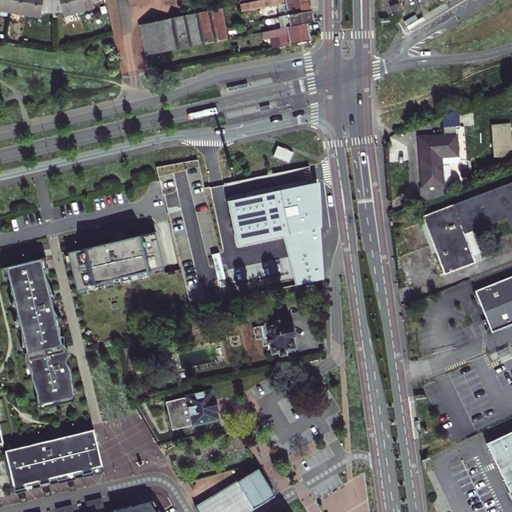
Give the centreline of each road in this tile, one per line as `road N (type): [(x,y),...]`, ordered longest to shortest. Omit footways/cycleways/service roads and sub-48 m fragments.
road 1 (primary): [(416,511),(362,103)]
road 2 (primary): [(332,110),(379,468)]
road 3 (tertiary): [(332,60),(227,75),(0,136)]
road 4 (tertiary): [(0,176),(332,110)]
road 5 (residential): [(187,511),(154,478),(10,511)]
road 6 (residential): [(0,240),(165,200)]
road 7 (residential): [(262,511),(350,457),(367,457),(379,468)]
